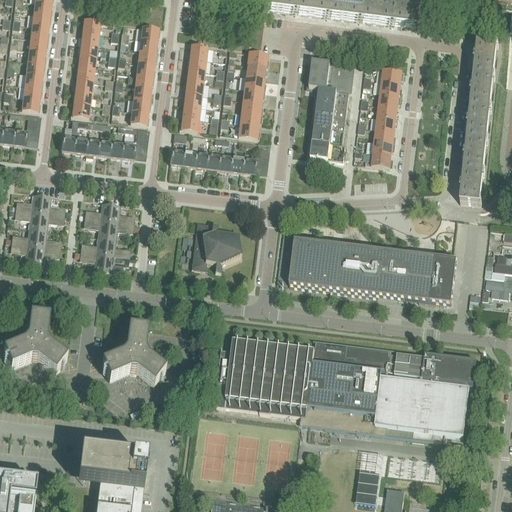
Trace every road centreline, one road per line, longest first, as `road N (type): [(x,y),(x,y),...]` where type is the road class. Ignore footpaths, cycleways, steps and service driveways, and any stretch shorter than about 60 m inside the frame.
road 1 (residential): [(511,346),(262,315)]
road 2 (unclassified): [(153,193),(174,0)]
road 3 (residential): [(442,198),(450,187),(464,59),(456,50),(419,47)]
road 4 (residential): [(83,377),(129,404),(180,390),(190,307)]
road 5 (unclassified): [(42,180),(65,0)]
road 6 (residential): [(276,208),(297,32)]
road 7 (residential): [(404,201),(419,47)]
road 8 (residential): [(404,201),(276,208)]
road 9 (residential): [(276,208),(153,193)]
road 10 (residential): [(419,47),(297,32)]
